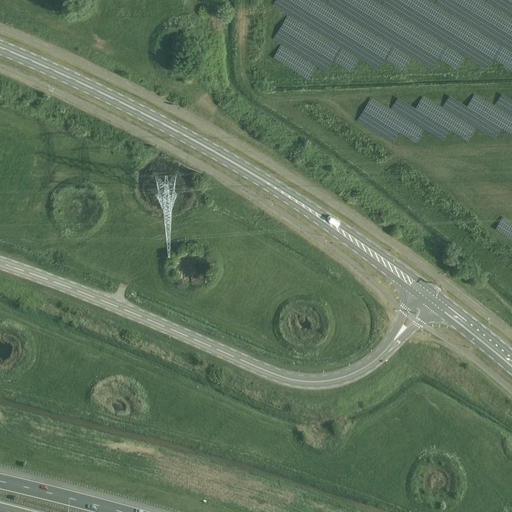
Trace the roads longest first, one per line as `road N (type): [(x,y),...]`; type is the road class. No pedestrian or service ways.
road 1 (primary): [(431,298),(236,164),(0,46)]
road 2 (tertiary): [(431,298),(375,357),(319,382),(276,376),(0,263)]
road 3 (motorway): [(126,511),(0,480)]
